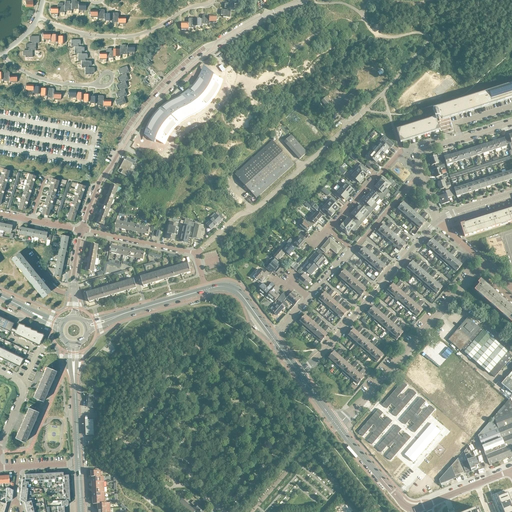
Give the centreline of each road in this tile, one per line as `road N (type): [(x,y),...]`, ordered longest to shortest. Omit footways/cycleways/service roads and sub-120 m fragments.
road 1 (residential): [(81,230),(102,172),(139,111),(179,67),(213,47)]
road 2 (unclassified): [(195,254),(365,110)]
road 3 (residential): [(337,426),(484,262)]
road 4 (residential): [(299,374),(437,219)]
road 5 (unclassified): [(427,505),(402,504),(337,426)]
road 6 (unclassified): [(85,326),(206,289)]
